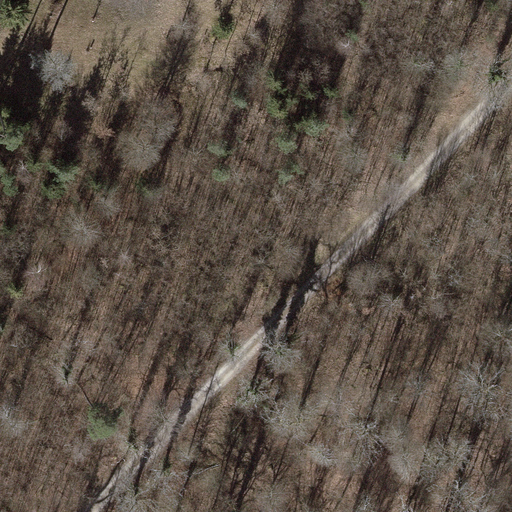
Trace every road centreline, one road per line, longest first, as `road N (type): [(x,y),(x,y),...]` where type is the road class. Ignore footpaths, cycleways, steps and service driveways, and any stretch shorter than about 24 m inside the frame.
road 1 (track): [(95,511),(511,87)]
road 2 (track): [(0,312),(189,416)]
